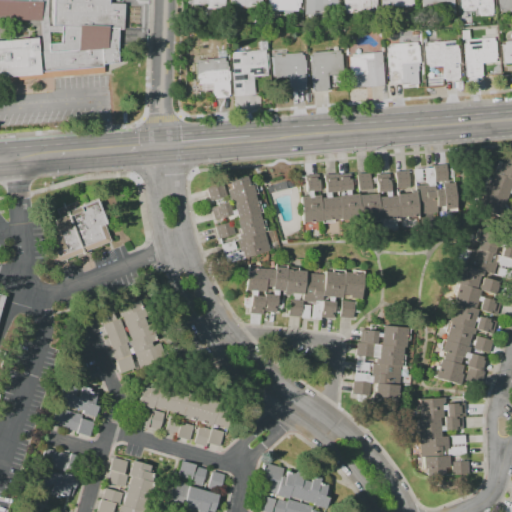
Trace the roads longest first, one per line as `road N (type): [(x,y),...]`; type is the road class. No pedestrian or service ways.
road 1 (residential): [(406,511),(360,440),(258,365),(216,310),(186,245),(176,175),(161,146)]
road 2 (residential): [(161,146),(153,176),(166,252),(192,319),(234,373),(337,452),(382,511)]
road 3 (tertiary): [(511,119),(246,140)]
road 4 (residential): [(91,335),(118,398),(83,511)]
road 5 (residential): [(160,0),(161,146)]
road 6 (residential): [(302,394),(237,467),(233,511)]
road 7 (residential): [(237,467),(108,431)]
road 8 (residential): [(511,348),(493,413),(498,479)]
